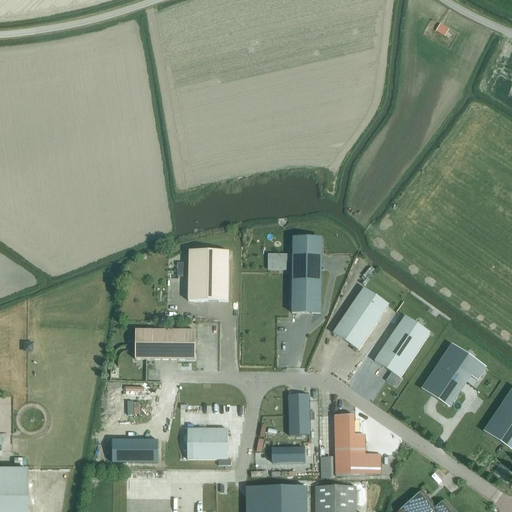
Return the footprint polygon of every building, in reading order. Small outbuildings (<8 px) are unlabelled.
[(442,24),(437,32),(446,37),(451,29),(442,24)] [(294,255),(293,255),(292,314),(321,314),(322,256),(320,256),(320,240),(295,240),(294,255)] [(228,303),(229,253),(189,252),(188,302),(228,303)] [(359,351),(388,307),(363,290),(333,334),(359,351)] [(375,362),(400,379),(430,335),(405,318),(375,362)] [(136,331),(135,360),(195,361),(196,332),(136,331)] [(451,348),(422,390),(448,408),(469,376),(477,382),(485,371),(451,348)] [(511,391),(484,432),(510,450),(511,446),(511,391)] [(310,436),(309,396),(289,397),(290,437),(310,436)] [(355,416),(334,417),(336,467),(336,477),(381,476),(380,455),(366,456),(365,436),(355,436),(355,416)] [(188,430),(188,460),(228,461),(228,431),(188,430)] [(112,441),(112,464),(157,464),(157,442),(112,441)] [(305,463),(304,449),(272,450),(272,464),(305,463)] [(334,480),(335,458),(322,458),(322,479),(334,480)] [(0,511),(26,511),(26,470),(0,470),(0,511)] [(306,511),(307,488),(257,488),(256,511),(306,511)] [(355,511),(356,488),(316,488),(315,511),(355,511)] [(454,511),(445,501),(437,508),(422,492),(399,511),(454,511)]
